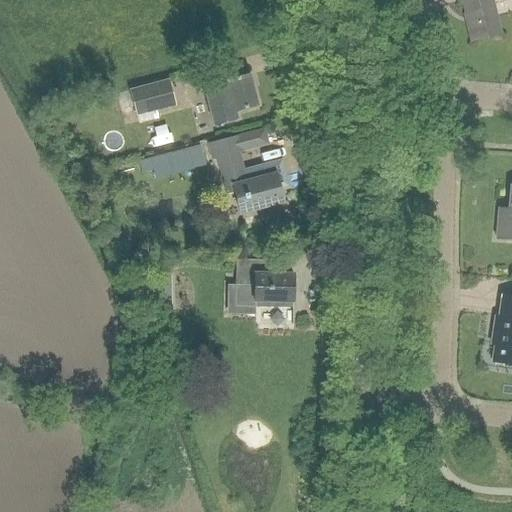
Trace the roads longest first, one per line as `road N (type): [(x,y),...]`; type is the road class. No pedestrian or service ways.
road 1 (tertiary): [(355,399),(359,235),(299,0)]
road 2 (residential): [(439,409),(444,96)]
